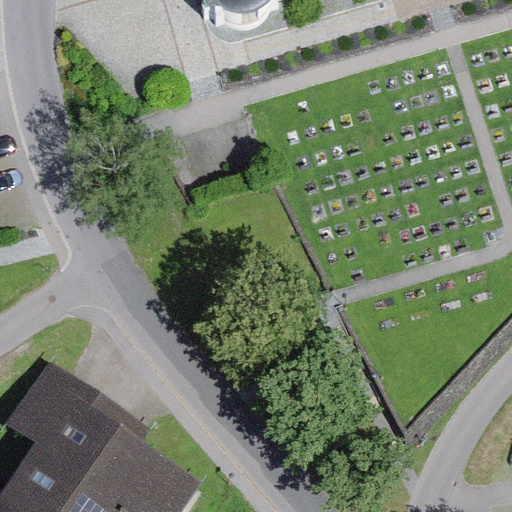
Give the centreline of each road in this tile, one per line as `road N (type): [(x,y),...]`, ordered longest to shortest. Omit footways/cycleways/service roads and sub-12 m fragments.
road 1 (residential): [(121,263),(164,328),(315,511)]
road 2 (residential): [(42,0),(54,108),(93,217),(121,263)]
road 3 (residential): [(436,511),(468,435),(511,384)]
road 4 (residential): [(0,346),(121,263)]
